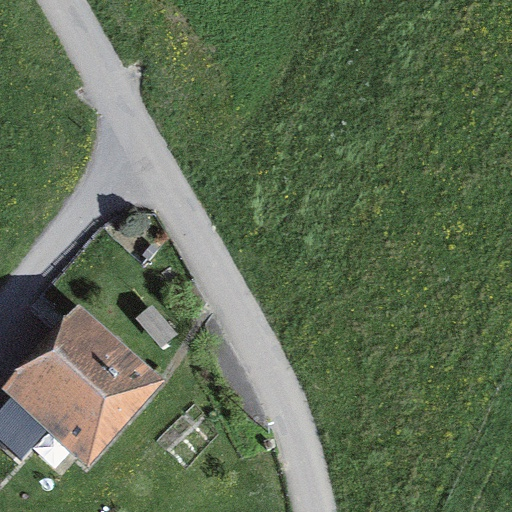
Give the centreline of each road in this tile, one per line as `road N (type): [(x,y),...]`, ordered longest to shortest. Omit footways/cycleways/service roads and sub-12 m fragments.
road 1 (unclassified): [(60,0),(295,429),(313,511)]
road 2 (track): [(0,320),(145,144)]
